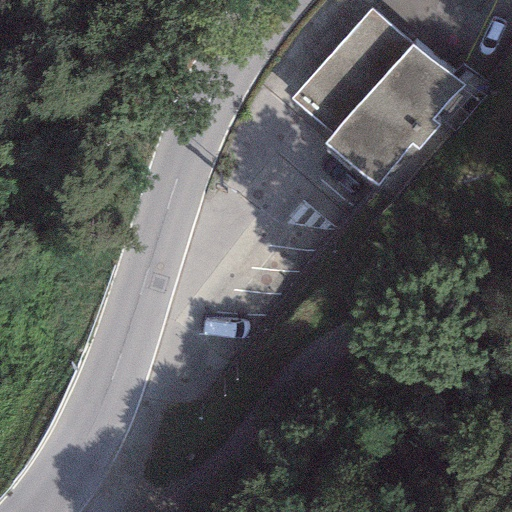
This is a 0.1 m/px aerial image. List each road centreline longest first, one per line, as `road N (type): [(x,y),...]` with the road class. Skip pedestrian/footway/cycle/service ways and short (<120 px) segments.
road 1 (tertiary): [(294,0),(183,175),(117,385),(26,511)]
road 2 (track): [(165,511),(211,478),(346,346),(429,319),(511,337)]
road 3 (track): [(117,385),(87,511)]
